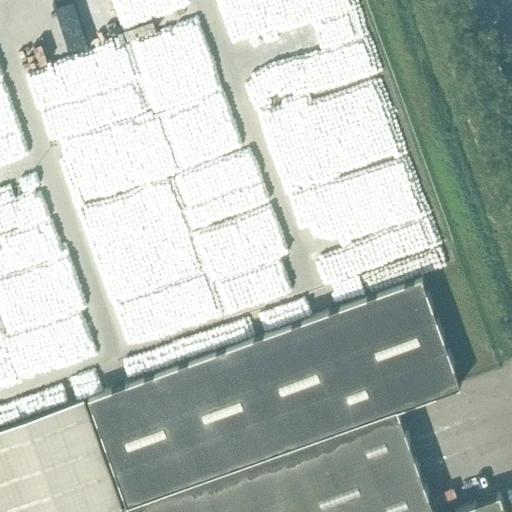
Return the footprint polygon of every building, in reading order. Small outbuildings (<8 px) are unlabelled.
[(135,295),(150,336),(307,282),(262,154),(255,154),(244,122),(155,153),(155,136),(209,118),(193,73),(173,73),(167,56),(222,37),(209,0),(122,0),(136,39),(110,48),(118,72),(22,71),(27,88),(81,88),(33,104),(46,141),(59,141),(67,166),(139,141),(139,155),(60,182),(96,287),(119,279),(125,298),(135,295)] [(349,0),(249,0),(237,3),(245,34),(313,16),(322,48),(306,53),(311,72),(365,57),(349,0)] [(0,262),(58,235),(31,178),(0,179),(0,177),(13,171),(13,158),(30,150),(0,88),(0,262)] [(330,273),(434,239),(386,91),(366,98),(376,129),(292,156),(330,273)] [(231,104),(216,105),(217,125),(232,124),(231,104)] [(443,511),(436,511),(398,404),(461,382),(423,276),(90,396),(128,502),(123,504),(84,397),(0,427),(0,511),(508,511),(501,491),(443,511)] [(10,328),(24,374),(58,363),(44,318),(10,328)]
